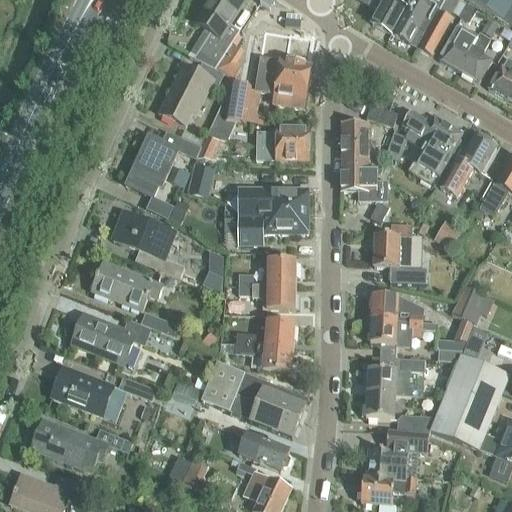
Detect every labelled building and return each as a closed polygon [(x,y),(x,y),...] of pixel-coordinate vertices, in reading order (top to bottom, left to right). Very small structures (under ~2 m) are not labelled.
[(212,36),(199,57),(218,69),(240,34),(229,27),(244,4),(237,0),(214,0),(197,27),(212,36)] [(380,12),(372,27),(392,37),(400,22),(411,2),(406,0),(378,0),(374,9),(380,12)] [(406,0),(411,2),(400,22),(427,37),(438,17),(440,18),(449,0),(406,0)] [(427,37),(418,52),(433,60),(452,25),(456,18),(460,20),(467,6),(456,0),(449,0),(440,18),(438,17),(427,37)] [(511,0),(471,0),(470,4),(503,23),(511,28),(511,0)] [(467,6),(460,20),(469,26),(476,12),(467,6)] [(400,22),(392,37),(403,44),(418,52),(427,37),(400,22)] [(490,40),(498,27),(489,22),(481,35),(490,40)] [(313,39),(265,32),(262,60),(309,68),(313,39)] [(439,63),(459,75),(478,43),(460,33),(455,42),(453,40),(439,63)] [(478,43),(459,75),(478,87),(492,64),(481,58),(490,43),(481,37),(478,43)] [(262,60),(256,94),(275,97),(274,108),(305,112),(307,102),(312,69),(309,68),(262,60)] [(488,92),(508,103),(511,96),(511,64),(508,62),(503,70),(501,69),(488,92)] [(160,117),(187,130),(193,118),(195,120),(213,84),(219,88),(225,77),(204,66),(199,76),(184,69),(160,117)] [(231,88),(217,120),(236,124),(246,126),(246,125),(248,114),(250,105),(252,93),(252,91),(231,88)] [(394,130),(398,118),(372,109),(368,122),(394,130)] [(428,143),(410,174),(435,189),(452,160),(450,158),(464,136),(435,118),(431,124),(412,113),(403,128),(428,143)] [(215,125),(207,141),(217,143),(223,144),(227,145),(236,126),(236,124),(217,120),(215,125)] [(342,126),(342,172),(369,172),(369,154),(378,154),(378,144),(370,144),(370,126),(342,126)] [(265,151),(278,151),(278,148),(311,149),(311,133),(278,132),(278,136),(258,136),(257,150),(265,151)] [(397,161),(406,139),(393,134),(385,156),(397,161)] [(198,160),(202,151),(190,146),(182,142),(168,136),(163,146),(148,139),(126,187),(154,200),(159,188),(162,189),(178,154),(184,157),(185,155),(198,160)] [(457,162),(453,169),(440,191),(453,198),(469,169),(482,177),(498,149),(476,137),(460,164),(457,162)] [(208,164),(217,143),(207,141),(202,151),(198,160),(197,162),(208,164)] [(257,150),(257,164),(310,166),(311,149),(278,148),(278,151),(265,151),(257,150)] [(509,195),(511,196),(511,160),(497,187),(495,186),(480,211),(495,220),(509,195)] [(215,172),(194,167),(187,198),(208,203),(215,172)] [(180,171),(173,186),(183,191),(190,175),(180,171)] [(378,172),(369,172),(342,172),(342,194),(359,194),(359,204),(388,204),(388,185),(378,185),(378,172)] [(288,211),(310,212),(310,193),(264,193),(264,207),(255,207),(256,200),(235,200),(235,221),(264,220),(276,221),(276,215),(287,215),(288,211)] [(177,204),(170,219),(182,224),(189,209),(177,204)] [(378,207),(370,223),(379,228),(387,212),(378,207)] [(263,237),(309,238),(310,212),(288,211),(287,215),(276,215),(276,221),(264,220),(235,221),(234,231),(240,231),(240,250),(263,250),(263,237)] [(124,216),(113,244),(140,254),(135,265),(155,273),(181,282),(185,273),(186,270),(166,263),(176,236),(124,216)] [(428,229),(423,226),(418,235),(424,238),(428,229)] [(375,239),(374,270),(390,271),(399,272),(399,271),(408,272),(421,272),(422,242),(413,242),(413,229),(392,228),(391,240),(375,239)] [(454,244),(441,236),(436,246),(449,253),(454,244)] [(265,288),(298,289),(298,265),(269,264),(269,280),(265,280),(265,288)] [(163,288),(105,266),(93,296),(142,315),(148,300),(157,304),(163,288)] [(390,271),(389,287),(425,288),(426,272),(421,272),(408,272),(399,271),(399,272),(390,271)] [(210,277),(204,290),(220,297),(221,281),(210,277)] [(240,288),(254,288),(254,279),(240,279),(240,288)] [(254,288),(240,288),(240,299),(253,299),(253,302),(263,302),(264,312),(269,312),(297,313),(298,289),(265,288),(254,288)] [(478,332),(483,321),(488,323),(495,306),(468,292),(452,319),(474,330),(478,332)] [(372,324),(424,327),(424,313),(400,301),(373,299),(372,324)] [(146,316),(142,327),(180,342),(184,331),(146,316)] [(135,344),(145,348),(151,333),(129,324),(125,335),(85,319),(73,348),(125,369),(135,344)] [(423,337),(422,340),(438,341),(439,328),(424,327),(372,324),(371,347),(381,348),(380,361),(401,363),(397,362),(398,349),(398,335),(423,337)] [(236,347),(294,352),(296,328),(268,325),(267,340),(237,338),(236,347)] [(211,334),(201,346),(208,352),(218,340),(211,334)] [(439,343),(438,353),(440,353),(463,354),(467,345),(439,343)] [(292,376),(294,352),(236,347),(235,357),(265,359),(264,374),(292,376)] [(457,366),(458,355),(435,353),(435,364),(457,366)] [(461,360),(455,375),(504,395),(510,379),(461,360)] [(411,375),(425,376),(425,364),(401,363),(380,361),(380,373),(369,373),(368,397),(396,400),(412,401),(412,388),(410,388),(411,375)] [(201,403),(229,415),(245,376),(217,365),(201,403)] [(65,371),(53,401),(103,421),(115,391),(65,371)] [(431,435),(511,467),(511,423),(511,424),(503,444),(486,438),(504,395),(455,375),(431,435)] [(309,401),(245,376),(229,415),(252,425),(293,441),(309,401)] [(199,378),(195,389),(204,393),(208,382),(199,378)] [(124,382),(120,393),(153,406),(158,395),(124,382)] [(368,397),(366,422),(395,424),(396,400),(368,397)] [(145,409),(141,421),(152,425),(156,414),(145,409)] [(92,443),(44,424),(33,452),(82,471),(94,475),(97,465),(104,467),(110,450),(130,458),(134,446),(100,433),(96,445),(92,443)] [(398,424),(398,436),(422,438),(422,425),(398,424)] [(369,454),(366,481),(393,484),(407,485),(407,482),(415,482),(417,458),(417,457),(427,458),(428,438),(422,438),(398,436),(388,435),(386,454),(387,454),(387,455),(386,455),(369,454)] [(253,464),(282,475),(290,454),(248,438),(242,454),(255,459),(253,464)] [(169,482),(182,489),(193,466),(180,459),(169,482)] [(208,473),(193,466),(182,489),(203,499),(210,486),(204,482),(208,473)] [(259,505),(256,511),(283,511),(292,494),(255,477),(245,499),(259,505)] [(22,479),(11,508),(21,511),(65,511),(70,501),(79,505),(85,490),(60,481),(56,491),(22,479)] [(393,484),(366,481),(364,481),(362,507),(380,509),(380,511),(396,511),(397,509),(393,509),(394,495),(416,497),(417,482),(415,482),(407,482),(407,485),(393,484)] [(478,501),(484,488),(474,484),(469,497),(478,501)] [(511,511),(511,508),(501,503),(496,511),(511,511)]
